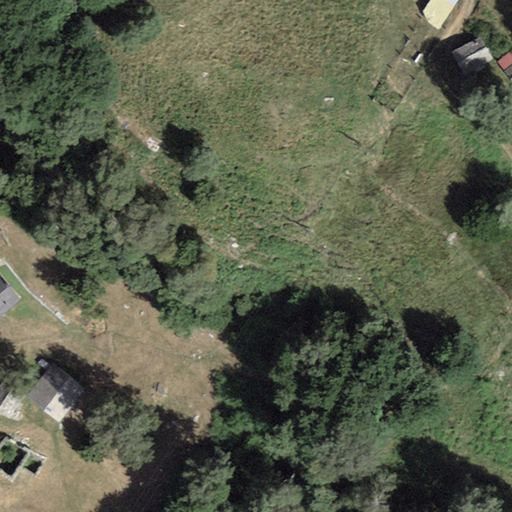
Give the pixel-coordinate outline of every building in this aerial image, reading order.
[(434,0),(421,15),(438,31),(465,2),(462,0),(434,0)] [(494,65),(480,35),(452,48),(467,78),(494,65)] [(0,315),(19,299),(0,276),(0,315)] [(81,384),(50,362),(26,396),(57,418),(81,384)] [(26,396),(3,380),(0,384),(0,413),(9,420),(26,396)] [(48,460),(5,436),(0,442),(0,473),(10,483),(20,470),(34,479),(48,460)]
